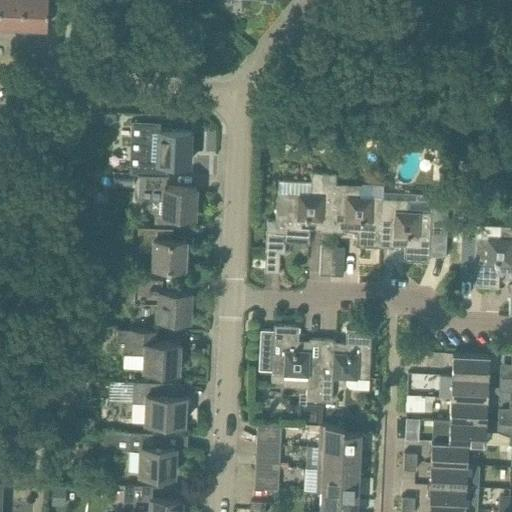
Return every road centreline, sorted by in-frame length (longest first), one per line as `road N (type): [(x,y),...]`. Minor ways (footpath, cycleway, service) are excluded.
road 1 (residential): [(511,331),(444,325),(405,294),(229,297)]
road 2 (unclassified): [(217,511),(229,297)]
road 3 (unclassified): [(229,297),(234,95)]
road 4 (residential): [(234,95),(65,85)]
road 5 (unclassified): [(234,95),(309,0)]
